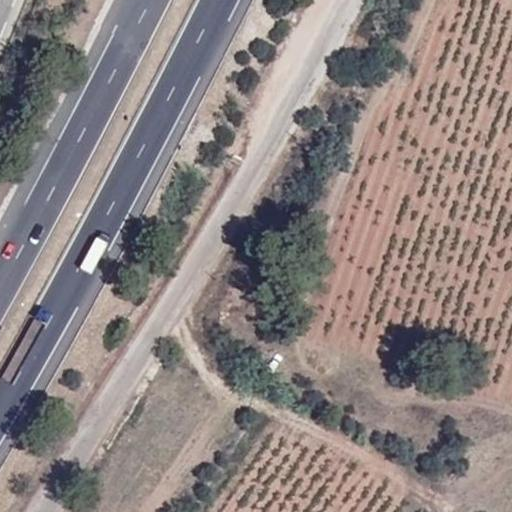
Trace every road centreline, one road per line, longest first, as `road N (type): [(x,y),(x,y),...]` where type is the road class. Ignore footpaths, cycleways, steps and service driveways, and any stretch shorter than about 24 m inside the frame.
road 1 (unclassified): [(343,0),(250,179),(46,511)]
road 2 (motorway): [(0,410),(216,0)]
road 3 (motorway): [(148,0),(0,281)]
